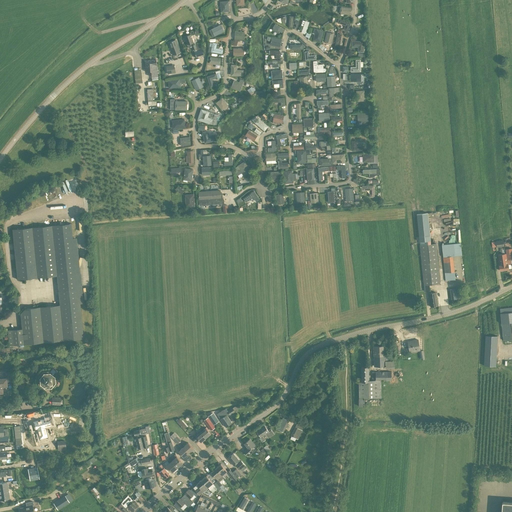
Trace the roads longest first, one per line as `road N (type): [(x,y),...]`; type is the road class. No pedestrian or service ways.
road 1 (unclassified): [(0,159),(83,67),(185,0)]
road 2 (unknown): [(0,320),(23,297),(9,246),(20,217),(77,206),(84,274)]
road 3 (unclassified): [(293,377),(317,346),(439,316),(511,286)]
road 4 (residential): [(263,187),(261,137),(287,125),(287,32),(339,64)]
road 5 (residential): [(142,511),(282,399),(293,377)]
road 6 (residential): [(339,64),(349,178),(263,187)]
